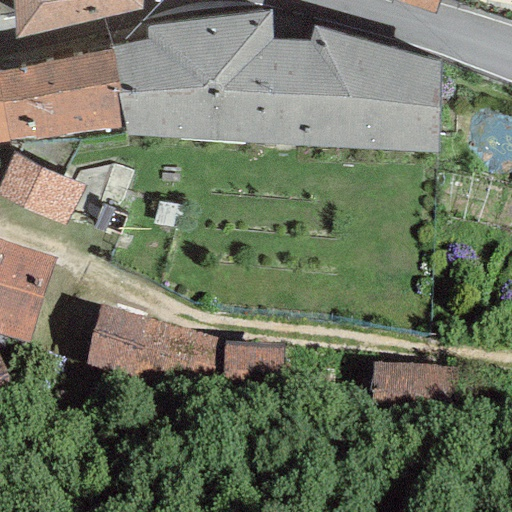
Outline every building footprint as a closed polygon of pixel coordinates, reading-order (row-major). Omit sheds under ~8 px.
[(6,0),(7,31),(134,0),(6,0)] [(475,0),(437,0),(471,11),(475,0)] [(258,9),(124,44),(134,129),(442,151),(451,66),(258,9)] [(89,49),(0,65),(0,139),(102,120),(89,49)] [(84,182),(16,151),(0,186),(0,198),(63,228),(84,182)] [(57,280),(0,260),(0,349),(28,359),(57,280)] [(223,353),(99,321),(87,375),(222,411),(222,417),(281,420),(279,355),(223,353)] [(455,382),(371,380),(370,431),(454,432),(455,382)] [(0,381),(0,422),(17,415),(0,381)]
